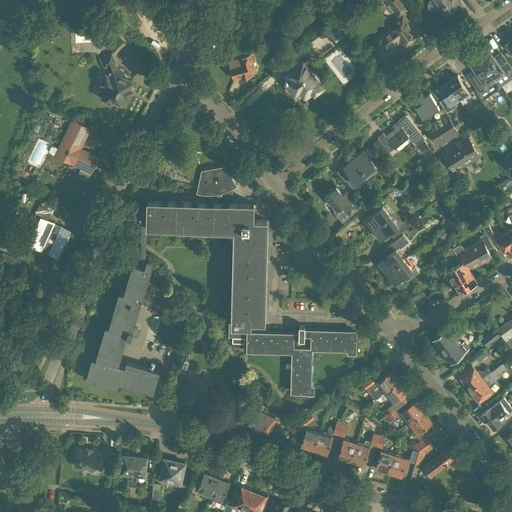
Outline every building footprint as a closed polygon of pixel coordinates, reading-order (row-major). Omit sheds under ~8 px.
[(400,12),(408,7),(402,0),(386,0),(389,3),(388,6),(392,11),(395,12),(399,17),(394,21),(398,26),(373,44),(384,59),(393,52),(389,47),(398,40),(402,45),(416,34),(407,23),(409,22),(403,14),(402,15),(400,12)] [(430,0),(430,1),(428,3),(428,6),(430,9),(433,10),(436,9),(440,7),(445,14),(460,4),(456,0),(430,0)] [(332,41),(338,36),(346,30),(338,19),(324,31),(332,41)] [(132,81),(124,77),(125,75),(122,74),(123,72),(117,69),(114,62),(115,61),(111,53),(101,58),(104,66),(107,65),(109,69),(107,74),(106,73),(101,83),(103,83),(98,92),(103,94),(102,97),(111,102),(113,99),(124,105),(132,89),(129,88),(132,81)] [(484,54),(479,57),(495,80),(504,75),(502,72),(505,70),(507,73),(511,69),(500,53),(495,56),(496,57),(493,59),(489,53),(486,56),(484,54)] [(255,70),(251,54),(229,60),(234,79),(252,74),(252,72),(255,70)] [(278,54),(273,58),(271,59),(278,67),(284,61),(278,54)] [(303,62),(284,77),(286,80),(285,81),(287,83),(286,84),(294,94),(300,90),(306,98),(313,92),(314,94),(323,87),(307,67),(314,62),(310,57),(304,63),(303,62)] [(495,80),(479,57),(475,60),(476,62),(472,65),(476,71),(474,72),(473,71),(468,75),(479,92),(484,88),(482,85),(485,83),(487,86),(495,80)] [(457,75),(448,81),(459,99),(463,104),(468,101),(466,99),(471,96),(457,75)] [(459,99),(448,81),(438,87),(444,97),(439,100),(446,112),(457,105),(455,102),(459,99)] [(414,105),(423,119),(439,108),(430,93),(419,99),(421,102),(419,103),(418,102),(417,101),(415,102),(414,103),(414,104),(414,105)] [(489,113),(484,105),(479,109),(484,116),(489,113)] [(426,126),(438,146),(459,133),(457,130),(459,129),(462,134),(465,132),(456,117),(451,119),(447,113),(426,126)] [(408,136),(417,145),(425,138),(417,129),(405,114),(396,121),(399,124),(386,135),(383,132),(377,137),(385,147),(380,152),(387,160),(392,156),(389,152),(408,136)] [(490,115),(484,118),(489,126),(495,122),(490,115)] [(73,118),(59,148),(53,145),(49,151),(91,172),(98,157),(80,148),(90,127),(73,118)] [(501,127),(505,133),(509,131),(511,129),(507,123),(501,127)] [(494,126),(484,132),(490,142),(500,137),(494,126)] [(479,166),(475,160),(480,157),(468,136),(441,152),(454,173),(464,167),(468,173),(479,166)] [(430,150),(425,144),(418,149),(424,155),(430,150)] [(353,157),(367,175),(377,167),(379,170),(385,165),(375,154),(371,158),(363,149),(353,157)] [(431,152),(421,158),(425,165),(428,170),(439,164),(435,158),(436,158),(431,152)] [(367,175),(353,157),(342,166),(350,175),(345,179),(355,190),(360,185),(358,183),(367,175)] [(425,165),(421,158),(417,160),(421,167),(425,165)] [(247,337),(248,332),(248,324),(251,324),(251,319),(264,320),(266,220),(253,219),(254,203),(230,202),(230,188),(236,185),(224,166),(202,171),(197,193),(197,202),(148,200),(147,225),(236,227),(233,323),(229,323),(229,336),(247,337)] [(23,170),(20,174),(27,178),(29,173),(23,170)] [(405,179),(399,172),(395,175),(401,182),(405,179)] [(342,194),(336,186),(333,189),(329,188),(328,192),(325,195),(328,198),(327,202),(331,203),(336,208),(334,210),(343,221),(360,206),(347,190),(342,194)] [(372,229),(390,215),(383,205),(386,203),(381,197),(370,206),(373,211),(364,218),(372,229)] [(42,251),(42,250),(49,253),(48,254),(59,258),(72,231),(61,226),(60,227),(53,224),(54,223),(47,220),(53,208),(40,203),(33,218),(42,222),(32,246),(42,251)] [(440,207),(444,214),(449,211),(445,204),(440,207)] [(396,210),(390,215),(372,229),(380,239),(390,232),(394,237),(410,224),(405,218),(404,219),(396,210)] [(511,238),(506,230),(500,234),(497,230),(493,233),(487,221),(481,224),(486,233),(488,238),(493,235),(505,253),(511,249),(511,238)] [(444,229),(439,233),(443,237),(447,234),(444,229)] [(448,249),(447,252),(451,254),(456,252),(459,258),(462,256),(465,262),(467,260),(471,268),(492,257),(486,247),(491,244),(488,238),(486,233),(480,236),(482,239),(464,249),(462,245),(459,244),(453,247),(452,246),(448,249)] [(386,272),(404,259),(397,250),(408,242),(403,235),(382,250),(386,255),(378,262),(386,272)] [(451,254),(447,252),(447,255),(451,262),(457,264),(446,270),(446,271),(445,273),(446,277),(449,277),(453,284),(461,279),(460,278),(463,276),(461,272),(462,269),(467,266),(465,262),(462,256),(459,258),(456,252),(451,254)] [(20,264),(2,255),(0,258),(0,264),(16,272),(20,264)] [(407,281),(419,272),(415,266),(411,268),(404,259),(386,272),(394,283),(404,276),(407,281)] [(127,369),(108,364),(109,359),(116,361),(125,333),(131,335),(132,333),(137,335),(138,330),(133,328),(129,327),(137,298),(141,299),(152,262),(147,260),(145,268),(135,265),(126,294),(120,292),(109,327),(106,326),(97,355),(98,356),(97,361),(92,359),(87,379),(116,387),(118,381),(153,392),(158,372),(128,364),(127,369)] [(461,279),(453,284),(451,287),(453,290),(457,291),(476,281),(470,269),(471,268),(467,260),(465,262),(467,266),(462,269),(461,272),(463,276),(460,278),(461,279)] [(407,304),(421,297),(418,290),(403,297),(407,304)] [(429,303),(431,307),(440,302),(438,298),(429,303)] [(511,318),(498,328),(511,348),(511,318)] [(451,361),(457,356),(469,347),(465,341),(461,344),(452,331),(449,333),(446,328),(438,334),(437,333),(432,336),(434,338),(433,338),(445,354),(443,356),(447,362),(450,360),(451,361)] [(481,339),(487,345),(499,335),(494,329),(481,339)] [(312,330),(311,348),(312,348),(348,349),(348,352),(355,352),(356,331),(348,330),(348,331),(312,330)] [(248,332),(247,337),(247,350),(291,351),(292,334),(248,332)] [(312,348),(311,348),(294,347),(293,384),(292,384),(292,392),(313,392),(314,385),(311,385),(312,348)] [(475,355),(480,361),(489,354),(485,348),(475,355)] [(179,372),(186,374),(189,361),(188,361),(190,354),(185,353),(179,372)] [(480,361),(475,355),(469,360),(472,365),(473,366),(480,361)] [(490,371),(469,389),(472,393),(474,393),(479,401),(492,391),(488,385),(503,374),(501,371),(506,367),(502,362),(490,371)] [(469,389),(490,371),(487,368),(479,374),(472,365),(460,375),(466,383),(465,384),(469,389)] [(183,390),(181,389),(179,398),(202,403),(207,382),(196,379),(198,371),(189,369),(187,377),(186,377),(183,390)] [(376,382),(366,389),(374,400),(385,391),(400,380),(392,369),(376,381),(376,382)] [(376,382),(376,381),(372,376),(362,384),(366,389),(376,382)] [(397,407),(393,402),(408,390),(400,380),(385,391),(390,397),(385,401),(388,405),(381,411),(385,416),(397,407)] [(262,393),(266,390),(262,384),(252,391),(256,397),(262,393)] [(266,390),(262,393),(267,401),(269,400),(266,405),(273,408),(277,399),(271,397),(266,390)] [(487,421),(509,404),(503,397),(500,400),(500,399),(490,407),(490,406),(481,413),(487,421)] [(397,407),(385,416),(387,420),(389,418),(390,420),(396,415),(400,420),(405,416),(409,422),(424,410),(416,400),(401,411),(397,407)] [(256,427),(266,405),(260,402),(257,409),(251,406),(244,422),(246,422),(246,424),(249,425),(250,425),(256,427)] [(511,407),(509,404),(487,421),(493,428),(501,421),(506,417),(505,415),(509,412),(511,409),(511,407)] [(266,405),(256,427),(262,430),(263,432),(265,433),(267,432),(268,433),(276,418),(270,415),(273,408),(266,405)] [(432,421),(424,410),(409,422),(414,428),(412,429),(420,439),(427,433),(423,428),(432,421)] [(305,426),(313,420),(315,418),(311,413),(301,421),(298,423),(302,428),(305,426)] [(305,426),(306,428),(301,445),(314,449),(320,431),(320,429),(313,427),(314,422),(313,420),(305,426)] [(326,433),(320,431),(314,449),(326,453),(332,433),(338,435),(342,423),(336,421),(334,427),(329,425),(326,433)] [(342,423),(338,435),(344,437),(348,425),(342,423)] [(419,449),(431,441),(441,433),(437,428),(427,435),(413,445),(419,449)] [(356,442),(351,460),(364,464),(369,447),(372,448),(372,446),(376,447),(379,435),(373,433),(371,441),(364,439),(363,444),(356,442)] [(379,435),(376,447),(382,449),(386,434),(380,433),(379,435)] [(351,460),(356,442),(343,439),(338,456),(351,460)] [(431,441),(419,449),(425,453),(435,446),(431,441)] [(440,453),(446,462),(449,467),(451,465),(454,469),(461,463),(458,460),(460,458),(450,445),(444,450),(443,448),(444,447),(441,442),(435,447),(440,453)] [(419,449),(413,445),(408,461),(415,463),(419,449)] [(115,450),(102,449),(84,448),(78,447),(76,465),(102,468),(102,461),(105,461),(105,462),(114,463),(115,450)] [(419,449),(415,463),(421,465),(425,453),(419,449)] [(388,471),(394,454),(381,450),(375,468),(388,471)] [(133,474),(135,455),(123,453),(121,472),(121,474),(129,475),(129,473),(133,474)] [(446,462),(440,453),(423,465),(430,475),(446,462)] [(394,454),(388,471),(401,475),(407,458),(394,454)] [(147,456),(135,455),(133,474),(137,474),(137,476),(144,477),(145,475),(147,456)] [(180,484),(180,482),(185,462),(164,458),(160,477),(171,480),(171,482),(180,484)] [(210,494),(217,477),(204,472),(197,489),(202,491),(201,494),(209,498),(210,495),(210,494)] [(230,482),(217,477),(210,494),(210,495),(215,496),(214,500),(221,503),(223,499),(230,482)] [(160,483),(153,483),(152,502),(158,502),(158,497),(159,497),(160,483)] [(245,511),(253,490),(239,485),(232,502),(233,502),(231,506),(226,504),(222,511),(230,511),(233,508),(237,510),(238,508),(245,511)] [(245,511),(244,511),(259,511),(266,496),(253,490),(245,511)] [(196,495),(190,493),(185,504),(191,507),(196,495)] [(288,511),(291,505),(277,500),(273,511),(288,511)]
